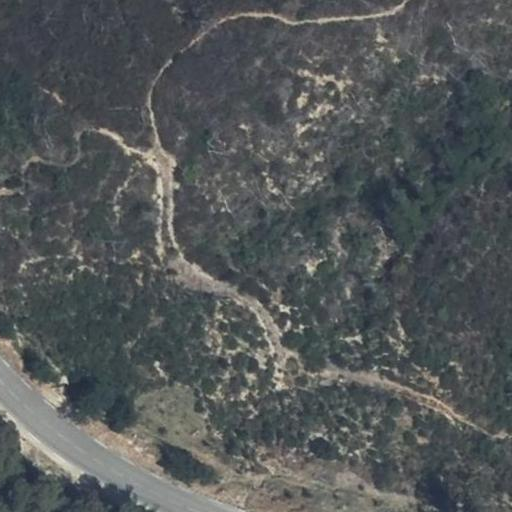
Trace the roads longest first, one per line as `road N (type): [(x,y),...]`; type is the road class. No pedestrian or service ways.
road 1 (track): [(511,436),(485,434),(350,371),(304,375),(262,312),(178,235),(166,161)]
road 2 (secondary): [(206,511),(103,464),(0,379)]
